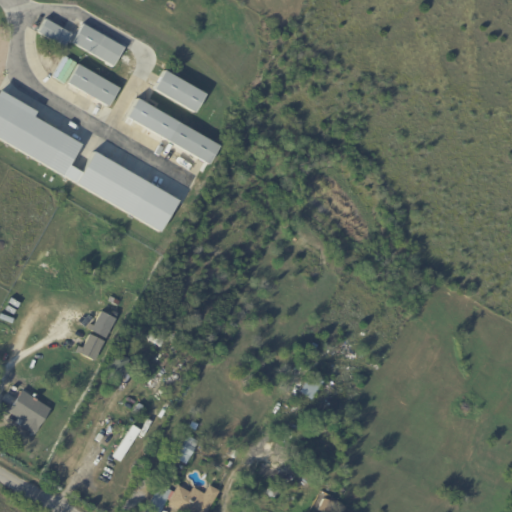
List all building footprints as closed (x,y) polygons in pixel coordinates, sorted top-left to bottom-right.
[(71,34),(63,48),(38,33),(45,19),(71,34)] [(77,35),(83,25),(124,48),(113,67),(72,43),(77,35)] [(87,70),(118,89),(108,107),(67,84),(78,65),(87,70)] [(153,90),(164,72),(205,95),(195,114),(153,90)] [(0,91),(0,138),(157,229),(173,200),(92,153),(81,173),(66,164),(78,143),(30,116),(33,110),(0,91)] [(138,100),(218,147),(207,166),(126,118),(137,99),(138,100)] [(87,330),(104,338),(113,318),(96,310),(87,330)] [(93,361),(102,341),(84,333),(76,353),(93,361)] [(150,335),(163,343),(159,349),(146,341),(150,335)] [(121,372),(117,382),(101,374),(112,352),(128,360),(121,372)] [(309,401),(297,393),(309,375),(321,383),(309,401)] [(5,411),(18,391),(48,410),(32,435),(17,426),(20,421),(5,411)] [(133,411),(137,404),(142,407),(138,414),(133,411)] [(138,430),(130,425),(110,457),(118,462),(138,430)] [(173,458),(184,464),(196,441),(185,435),(173,458)] [(234,460),(229,457),(233,451),(237,453),(234,460)] [(177,511),(162,504),(157,511),(141,511),(156,485),(171,493),(174,486),(187,493),(189,488),(201,495),(206,486),(217,492),(205,511),(177,511)] [(274,498),(267,495),(272,487),(278,490),(274,498)] [(317,496),(327,501),(321,511),(319,511),(311,508),(317,496)]
